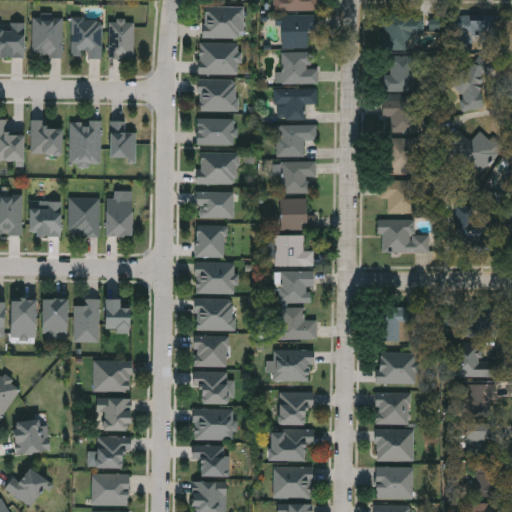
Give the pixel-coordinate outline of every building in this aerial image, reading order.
[(320,0),(320,11),(275,11),(275,0),(320,0)] [(243,6),(243,39),(202,39),(202,6),(243,6)] [(456,15),(497,15),(497,48),(455,47),(456,15)] [(281,16),(317,16),(317,29),(308,29),(308,47),(281,47),(281,16)] [(62,17),(62,57),(32,57),(32,17),(62,17)] [(408,35),(407,50),(386,50),(386,18),(424,19),(424,35),(408,35)] [(71,57),(71,19),(101,19),(101,57),(71,57)] [(133,59),(108,59),(108,21),(133,21),(133,59)] [(0,56),(0,25),(24,25),(24,56),(0,56)] [(239,74),(198,74),(198,43),(239,43),(239,74)] [(318,68),(318,84),(279,84),(279,53),(311,53),(311,68),(318,68)] [(382,91),(382,75),(388,75),(388,56),(415,56),(414,91),(382,91)] [(484,108),(461,109),(459,70),(469,70),(468,64),(482,63),(484,108)] [(237,80),(237,110),(197,110),(197,80),(237,80)] [(275,89),(317,89),(317,104),(306,104),(306,120),(275,120),(275,89)] [(382,98),(416,98),(416,131),(382,131),(382,98)] [(0,119),(6,119),(6,133),(23,133),(23,160),(0,160),(0,119)] [(62,128),(62,153),(31,153),(31,119),(45,119),(45,128),(62,128)] [(196,145),(196,119),(235,119),(235,145),(196,145)] [(70,162),(70,121),(101,121),(101,162),(70,162)] [(108,159),(108,121),(125,121),(125,131),(136,131),(136,159),(108,159)] [(304,157),(276,157),(276,125),(317,125),(317,141),(304,141),(304,157)] [(460,129),(473,128),(473,132),(486,131),(488,168),(462,169),(460,129)] [(385,173),(385,138),(418,138),(418,173),(385,173)] [(238,153),(238,184),(197,184),(197,153),(238,153)] [(281,193),(281,161),(316,161),(316,177),(311,177),(311,193),(281,193)] [(380,199),(380,180),(422,181),(421,214),(387,213),(387,199),(380,199)] [(234,192),(234,218),(196,218),(196,192),(234,192)] [(0,234),(0,195),(22,195),(22,234),(0,234)] [(130,235),(105,235),(105,196),(130,196),(130,235)] [(70,198),(100,198),(100,236),(70,236),(70,198)] [(306,198),(306,216),(312,216),(312,229),(279,229),(279,198),(306,198)] [(61,202),(61,236),(29,236),(29,202),(61,202)] [(491,249),(453,248),(453,205),(475,206),(474,214),(492,215),(491,249)] [(429,252),(378,252),(378,220),(416,220),(416,233),(429,233),(429,252)] [(196,257),(196,225),(227,225),(227,257),(196,257)] [(303,235),(303,250),(313,250),(314,266),(276,266),(275,235),(303,235)] [(194,294),(194,262),(236,263),(236,294),(194,294)] [(312,271),(312,303),(279,303),(279,271),(312,271)] [(74,342),(74,305),(83,305),(83,298),(99,298),(99,342),(74,342)] [(35,299),(35,338),(10,338),(10,299),(35,299)] [(42,299),(67,299),(67,335),(42,335),(42,299)] [(103,300),(119,300),(119,308),(129,308),(129,333),(103,333),(103,300)] [(235,330),(195,330),(195,300),(235,300),(235,330)] [(415,341),(378,341),(378,307),(415,307),(415,341)] [(317,340),(276,340),(276,308),(304,308),(304,320),(317,320),(317,340)] [(481,327),(472,328),(469,309),(478,308),(481,327)] [(194,336),(230,336),(230,367),(194,367),(194,336)] [(497,378),(456,377),(456,342),(482,342),(481,362),(497,362),(497,378)] [(273,381),(273,350),(312,350),(312,381),(273,381)] [(376,384),(376,353),(416,353),(416,384),(376,384)] [(131,361),(131,392),(92,392),(92,361),(131,361)] [(193,372),(226,372),(226,404),(200,404),(200,388),(193,388),(193,372)] [(0,422),(0,373),(21,388),(0,422)] [(463,417),(463,384),(493,384),(493,417),(463,417)] [(313,408),(303,408),(303,425),(278,425),(278,392),(313,392),(313,408)] [(410,394),(410,424),(375,424),(375,394),(410,394)] [(97,430),(98,398),(131,399),(131,431),(97,430)] [(234,410),(234,440),(193,440),(193,410),(234,410)] [(16,454),(12,425),(46,420),(50,450),(16,454)] [(465,425),(486,425),(486,453),(465,453),(465,425)] [(279,461),(279,430),(314,430),(314,445),(303,445),(303,461),(279,461)] [(413,430),(413,461),(375,461),(375,430),(413,430)] [(130,436),(130,451),(121,451),(121,468),(96,468),(96,436),(130,436)] [(225,445),(225,477),(199,477),(199,461),(192,461),(192,445),(225,445)] [(493,496),(466,496),(466,463),(493,463),(493,496)] [(8,488),(27,465),(48,484),(29,506),(8,488)] [(273,467),(313,467),(313,498),(273,498),(273,467)] [(413,467),(413,498),(375,498),(375,467),(413,467)] [(92,505),(92,474),(128,474),(128,505),(92,505)] [(226,481),(226,511),(191,511),(191,481),(226,481)] [(0,511),(0,495),(1,495),(10,511),(0,511)] [(468,511),(468,502),(494,502),(494,511),(468,511)]
